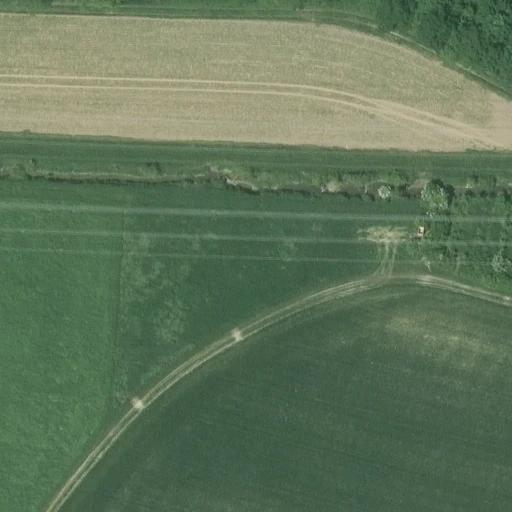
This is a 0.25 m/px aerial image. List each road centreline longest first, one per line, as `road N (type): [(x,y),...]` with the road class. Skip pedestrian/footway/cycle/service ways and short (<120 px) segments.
road 1 (track): [(53,511),(144,406),(199,362),(309,302),(357,284),(410,278),(511,301)]
road 2 (track): [(511,89),(355,18),(0,11)]
